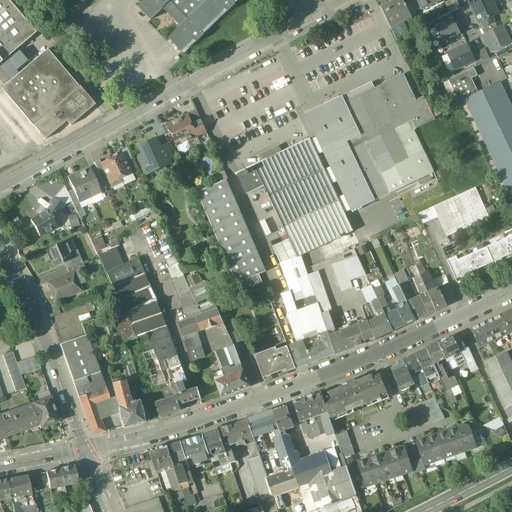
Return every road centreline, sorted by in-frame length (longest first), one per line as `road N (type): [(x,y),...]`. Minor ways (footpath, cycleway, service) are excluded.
road 1 (residential): [(345,0),(0,188)]
road 2 (tertiary): [(376,355),(86,450)]
road 3 (tertiary): [(86,450),(33,303),(0,252)]
road 4 (tertiary): [(511,291),(376,355)]
